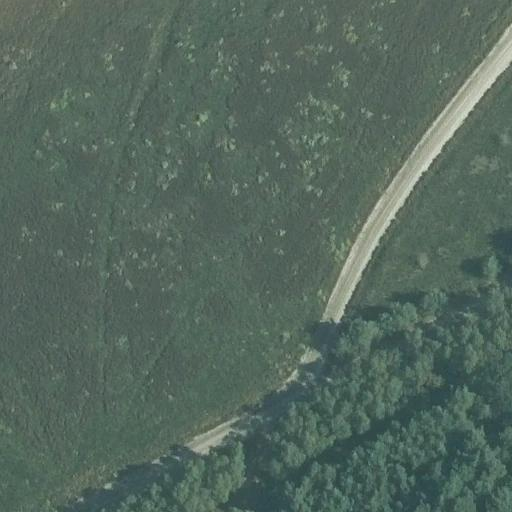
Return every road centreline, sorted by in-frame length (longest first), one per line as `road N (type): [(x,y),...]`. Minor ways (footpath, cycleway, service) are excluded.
road 1 (track): [(511,50),(372,243),(308,381),(282,407),(256,471),(258,511)]
road 2 (track): [(82,511),(511,289)]
road 3 (unclassified): [(246,511),(511,372)]
